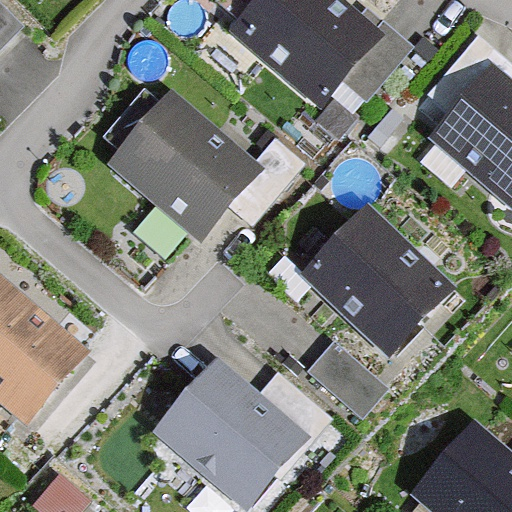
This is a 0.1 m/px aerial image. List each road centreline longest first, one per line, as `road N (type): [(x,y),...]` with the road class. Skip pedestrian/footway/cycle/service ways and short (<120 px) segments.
road 1 (residential): [(0,200),(162,336),(223,284)]
road 2 (residential): [(0,182),(66,110),(103,30),(134,0)]
